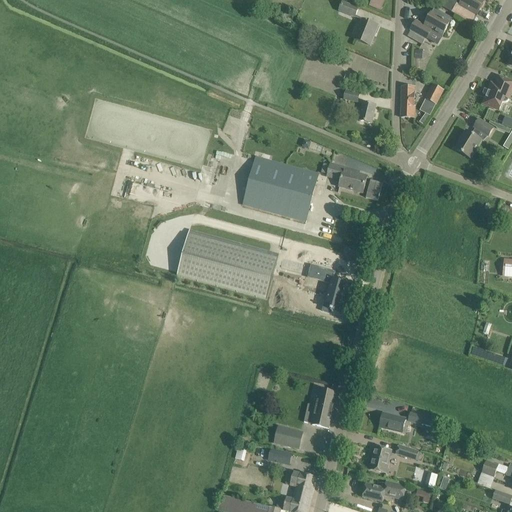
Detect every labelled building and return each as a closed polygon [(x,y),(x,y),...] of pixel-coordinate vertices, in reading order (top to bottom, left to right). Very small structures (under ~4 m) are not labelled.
[(371,0),(369,6),(382,11),(386,1),(383,0),(371,0)] [(472,23),(477,16),(485,0),(462,0),(459,6),(457,4),(452,12),(472,23)] [(338,12),(355,18),(359,9),(342,2),(338,12)] [(451,20),(443,15),(434,10),(424,27),(416,22),(411,30),(427,39),(431,31),(441,37),(451,20)] [(286,11),(282,21),(290,24),(294,13),(286,11)] [(378,26),(369,22),(363,20),(355,40),(370,46),(378,26)] [(511,91),(511,81),(508,80),(498,76),(492,93),(488,91),(483,104),(499,111),(504,98),(509,100),(511,91)] [(433,85),(425,101),(435,107),(443,91),(433,85)] [(414,106),(414,88),(402,87),(401,118),(415,118),(415,106),(414,106)] [(358,104),(360,95),(345,92),(343,100),(358,104)] [(435,107),(425,101),(419,111),(426,115),(429,116),(430,117),(435,107)] [(364,103),(359,121),(371,124),(376,106),(364,103)] [(493,129),(487,125),(479,120),(474,128),(475,128),(472,134),(466,131),(455,149),(470,158),(481,140),(478,138),(481,132),(488,137),(493,129)] [(509,134),(510,131),(490,122),(489,124),(496,128),(496,129),(509,134)] [(304,141),(302,148),(308,150),(308,149),(311,143),(304,141)] [(253,167),(242,205),(305,222),(316,184),(318,174),(286,166),(275,163),(261,159),(255,157),(253,167)] [(339,187),(353,191),(363,194),(367,177),(354,174),(355,171),(330,164),(327,177),(341,180),(339,187)] [(380,181),(369,177),(364,195),(375,198),(380,181)] [(257,253),(259,248),(190,230),(177,276),(266,300),(278,259),(257,253)] [(511,260),(505,260),(503,277),(511,277),(511,260)] [(334,281),(336,273),(312,266),(308,280),(330,285),(324,306),(331,307),(330,313),(342,316),(350,284),(334,281)] [(484,330),(481,340),(488,342),(491,332),(484,330)] [(473,355),(505,367),(508,358),(476,347),(473,355)] [(337,394),(327,392),(320,390),(316,407),(308,405),(304,423),(312,425),(329,429),(337,394)] [(410,414),(408,421),(421,424),(439,429),(440,423),(442,415),(431,412),(429,420),(422,418),(423,417),(410,414)] [(405,419),(393,416),(383,414),(380,428),(402,433),(405,419)] [(278,428),(274,443),(299,449),(303,434),(278,428)] [(421,453),(399,446),(396,454),(418,461),(421,453)] [(247,450),(239,447),(238,447),(235,459),(244,462),(247,450)] [(375,447),(371,466),(378,468),(377,472),(385,474),(391,451),(375,447)] [(292,454),(271,449),(268,462),(289,467),(292,454)] [(488,475),(492,463),(486,461),(482,473),(488,475)] [(498,466),(492,463),(488,475),(494,477),(498,466)] [(295,493),(311,497),(316,478),(294,472),(293,476),(288,475),(285,485),(296,488),(295,493)] [(363,498),(373,500),(382,503),(384,496),(403,500),(405,489),(386,484),(385,489),(366,484),(363,498)] [(417,500),(430,503),(432,492),(419,490),(417,500)] [(511,498),(511,496),(495,491),(493,499),(510,505),(511,498)] [(222,495),(218,511),(222,511),(280,511),(281,510),(285,511),(287,511),(307,511),(311,497),(295,493),(293,500),(283,497),(280,509),(277,508),(269,506),(269,507),(227,497),(222,495)]
